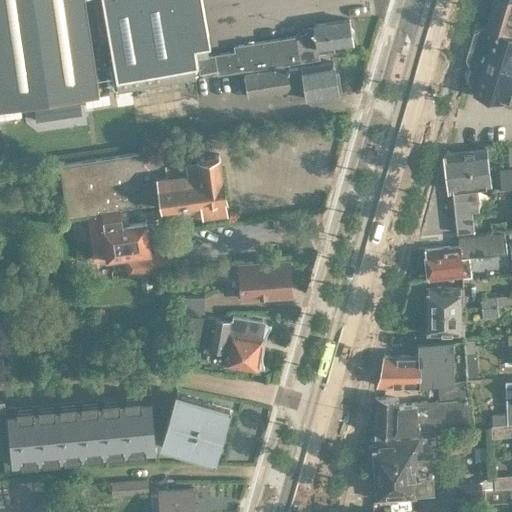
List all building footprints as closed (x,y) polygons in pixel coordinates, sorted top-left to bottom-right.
[(84,0),(0,0),(0,104),(98,90),(84,0)] [(194,72),(215,68),(213,53),(195,56),(193,45),(208,42),(200,0),(92,0),(99,39),(109,37),(113,62),(104,64),(108,87),(116,86),(116,89),(194,74),(194,72)] [(511,0),(491,0),(484,25),(511,33),(511,0)] [(233,50),(213,53),(215,68),(216,72),(318,57),(317,50),(333,48),(332,42),(351,39),(348,17),(312,22),(312,25),(303,27),(304,32),(232,43),(233,50)] [(472,91),(504,101),(511,103),(511,33),(484,25),(472,31),(464,56),(471,68),(468,77),(476,79),(472,91)] [(332,59),(243,73),(246,94),(288,88),(287,83),(302,81),(305,97),(337,92),(332,59)] [(105,91),(83,95),(84,104),(107,100),(105,91)] [(78,96),(32,103),(34,118),(80,111),(78,96)] [(18,105),(0,107),(0,116),(19,114),(18,105)] [(511,143),(499,144),(500,162),(511,161),(511,143)] [(169,145),(58,162),(65,215),(100,209),(119,207),(145,202),(161,200),(162,203),(201,197),(203,209),(225,206),(218,153),(198,155),(199,158),(171,162),(169,145)] [(445,150),(442,151),(442,154),(444,169),(486,164),(485,155),(493,154),(492,145),(445,150)] [(486,164),(444,169),(446,187),(451,187),(456,230),(472,228),(470,208),(477,208),(474,184),(488,182),(486,164)] [(103,239),(91,241),(94,257),(105,256),(148,249),(144,219),(121,222),(119,207),(100,209),(103,225),(101,225),(103,239)] [(457,244),(424,248),(427,276),(470,272),(468,254),(505,250),(503,230),(456,234),(457,244)] [(159,268),(157,250),(125,255),(127,272),(159,268)] [(288,260),(237,263),(240,296),(290,292),(288,260)] [(176,277),(184,277),(184,267),(176,267),(176,277)] [(422,293),(422,307),(456,307),(456,294),(461,294),(461,284),(426,284),(426,293),(422,293)] [(479,297),(480,305),(495,305),(495,304),(511,302),(511,293),(494,295),(479,297)] [(179,313),(183,314),(203,313),(203,295),(179,295),(179,313)] [(496,313),(495,305),(480,305),(480,314),(496,313)] [(456,320),(456,307),(422,307),(422,322),(425,322),(425,330),(460,331),(460,320),(456,320)] [(203,313),(183,314),(180,341),(207,343),(205,357),(225,361),(224,365),(239,367),(240,363),(255,366),(255,367),(262,364),(261,360),(261,356),(260,351),(260,347),(261,343),(262,338),(263,334),(265,331),(267,327),(269,323),(264,319),(264,318),(229,312),(229,316),(210,313),(203,313)] [(385,351),(383,359),(378,383),(421,382),(463,375),(462,350),(461,338),(461,336),(417,340),(418,350),(415,350),(415,352),(385,351)] [(472,337),(461,338),(462,350),(473,349),(472,337)] [(511,379),(504,379),(504,395),(504,411),(492,412),(492,424),(511,420),(511,379)] [(415,426),(415,428),(467,423),(465,395),(463,395),(462,380),(441,383),(443,397),(396,401),(396,396),(373,395),(372,434),(385,435),(385,429),(395,430),(395,428),(415,426)] [(180,397),(165,448),(218,464),(233,413),(180,397)] [(16,469),(159,456),(154,401),(11,414),(16,469)] [(511,420),(492,424),(489,424),(489,436),(511,432),(511,420)] [(373,442),(366,443),(368,461),(374,460),(377,489),(378,498),(396,497),(395,489),(431,486),(430,477),(438,477),(438,474),(437,467),(435,467),(434,457),(428,458),(428,457),(413,458),(412,447),(420,446),(418,433),(373,437),(373,442)] [(501,485),(511,484),(511,473),(492,475),(492,479),(493,486),(501,485)] [(111,492),(147,489),(146,476),(110,478),(111,492)] [(482,480),(482,488),(493,487),(493,486),(492,479),(482,480)] [(476,480),(463,481),(464,494),(477,493),(476,480)] [(511,484),(501,485),(493,486),(493,487),(482,488),(483,495),(501,494),(501,497),(511,496),(511,484)] [(194,511),(192,485),(156,488),(158,509),(144,509),(144,511),(194,511)] [(417,511),(460,508),(459,495),(416,499),(417,511)]
